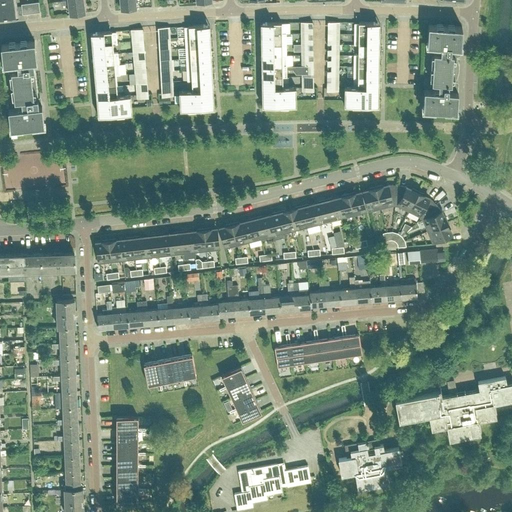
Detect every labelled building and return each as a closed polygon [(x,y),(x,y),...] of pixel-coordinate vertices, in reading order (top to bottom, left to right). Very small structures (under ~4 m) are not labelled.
[(13,0),(0,0),(0,16),(15,15),(13,0)] [(67,2),(67,0),(59,1),(60,5),(68,4),(69,15),(84,13),(83,0),(67,2)] [(134,0),(119,0),(120,9),(137,7),(137,2),(134,2),(134,0)] [(21,4),(22,15),(39,12),(38,2),(21,4)] [(262,22),(260,22),(260,27),(260,34),(281,33),(281,22),(262,22)] [(354,23),(354,33),(379,33),(379,27),(379,22),(377,22),(358,22),(358,23),(354,23)] [(188,27),(184,27),(185,37),(210,35),(209,29),(209,24),(207,24),(188,25),(188,27)] [(433,52),(432,66),(458,68),(458,66),(458,64),(458,62),(457,60),(457,58),(456,56),(455,54),(460,52),(461,27),(428,25),(426,44),(440,45),(440,52),(433,52)] [(111,31),(90,33),(91,37),(91,44),(112,42),(116,42),(115,32),(111,32),(111,31)] [(281,33),(260,34),(260,44),(285,44),(285,33),(281,33)] [(379,33),(354,33),(354,44),(358,44),(379,44),(379,33)] [(210,35),(185,37),(185,48),(210,46),(210,35)] [(11,71),(13,86),(35,83),(33,61),(36,60),(34,41),(1,45),(3,64),(17,63),(18,70),(11,71)] [(112,42),(91,44),(91,45),(93,44),(94,48),(92,48),(92,55),(113,53),(112,42)] [(285,44),(260,44),(261,55),(286,55),(285,44)] [(379,44),(358,44),(358,55),(379,55),(379,44)] [(210,46),(185,48),(186,58),(211,57),(210,46)] [(113,53),(92,55),(93,65),(118,63),(117,53),(113,53)] [(286,55),(261,55),(261,66),(286,66),(286,55)] [(379,66),(379,55),(358,55),(354,55),(353,65),(379,66)] [(211,57),(186,58),(187,69),(211,68),(211,57)] [(118,63),(93,65),(94,76),(115,74),(119,74),(118,63)] [(379,66),(353,65),(353,76),(378,77),(379,66)] [(286,66),(261,66),(261,77),(282,76),(286,76),(286,66)] [(458,68),(432,66),(431,81),(438,82),(438,90),(424,89),(423,108),(456,110),(457,85),(453,83),(454,81),(455,79),(456,77),(457,75),(457,73),(458,71),(458,68)] [(211,68),(187,69),(187,80),(191,80),(212,79),(211,68)] [(115,74),(94,76),(95,87),(116,85),(115,74)] [(282,76),(261,77),(261,88),(282,87),(282,76)] [(378,77),(353,76),(353,86),(353,87),(378,87),(378,77)] [(191,80),(192,90),(213,89),(212,79),(191,80)] [(35,83),(13,86),(15,100),(21,100),(22,107),(8,109),(10,128),(43,124),(41,105),(38,106),(35,83)] [(116,85),(95,87),(96,98),(117,96),(116,85)] [(282,87),(261,88),(262,105),(296,105),(295,86),(282,87)] [(344,86),(344,105),(378,105),(378,94),(378,88),(378,87),(353,87),(353,86),(344,86)] [(192,90),(178,91),(180,109),(214,107),(213,89),(192,90)] [(117,96),(96,98),(96,101),(97,104),(98,115),(132,112),(130,94),(117,96)] [(392,204),(395,204),(396,193),(397,184),(387,184),(376,187),(381,207),(392,204)] [(397,184),(395,204),(397,205),(408,210),(418,191),(412,188),(411,189),(406,186),(397,184)] [(368,210),(381,207),(376,187),(363,191),(368,210)] [(354,192),(348,193),(353,214),(365,211),(360,191),(354,193),(354,192)] [(419,215),(421,217),(429,209),(423,207),(428,197),(423,195),(423,194),(418,191),(408,210),(419,215)] [(341,196),(336,197),(341,217),(353,214),(348,193),(341,195),(341,196)] [(331,198),(324,199),(330,220),(341,217),(336,197),(331,199),(331,198)] [(318,202),(313,203),(318,223),(330,220),(324,199),(318,201),(318,202)] [(307,204),(301,205),(306,226),(318,223),(313,203),(308,205),(307,204)] [(423,219),(428,230),(447,222),(445,216),(443,216),(441,211),(438,207),(435,203),(429,209),(421,217),(423,219)] [(295,208),(290,209),(295,229),(306,226),(301,205),(295,207),(295,208)] [(284,210),(278,211),(283,232),(295,229),(290,209),(285,211),(284,210)] [(271,214),(266,215),(271,235),(283,232),(278,211),(272,213),(271,214)] [(261,216),(254,217),(260,238),(271,235),(266,215),(261,217),(261,216)] [(248,220),(243,221),(248,241),(260,238),(254,217),(248,219),(248,220)] [(237,221),(231,223),(237,244),(248,241),(243,221),(238,222),(237,221)] [(447,222),(428,230),(433,243),(431,243),(443,242),(441,238),(451,234),(449,229),(450,228),(447,222)] [(237,244),(231,223),(225,225),(225,226),(220,227),(225,247),(237,244)] [(210,227),(203,228),(206,249),(218,248),(216,228),(210,228),(210,227)] [(197,230),(192,231),(194,251),(206,249),(203,228),(197,229),(197,230)] [(186,230),(179,231),(182,252),(194,251),(192,231),(186,231),(186,230)] [(173,233),(168,233),(170,253),(182,252),(179,231),(173,232),(173,233)] [(420,234),(424,246),(431,243),(426,231),(420,234)] [(162,233),(156,234),(158,255),(170,253),(168,233),(163,234),(162,233)] [(149,236),(144,236),(146,256),(158,255),(156,234),(149,234),(149,236)] [(125,238),(120,239),(122,259),(134,258),(132,236),(126,237),(125,238)] [(138,236),(132,236),(134,258),(146,256),(144,236),(139,237),(138,236)] [(114,238),(108,239),(110,260),(122,259),(120,239),(115,240),(114,238)] [(110,260),(108,239),(102,240),(101,241),(96,242),(98,262),(110,260)] [(408,263),(414,262),(414,263),(420,263),(419,251),(413,251),(407,252),(408,263)] [(41,253),(41,270),(75,269),(74,252),(41,253)] [(41,253),(8,254),(8,272),(8,281),(25,280),(25,271),(41,270),(41,253)] [(8,254),(0,254),(0,271),(8,272),(8,254)] [(351,255),(350,273),(365,274),(365,256),(351,255)] [(185,274),(186,282),(197,280),(196,272),(185,274)] [(380,285),(370,286),(369,286),(370,300),(385,299),(383,275),(384,275),(384,273),(379,274),(380,285)] [(389,275),(384,275),(383,275),(385,299),(401,298),(400,284),(389,285),(389,282),(389,275)] [(350,288),(339,289),(340,303),(355,302),(353,279),(354,279),(354,276),(349,277),(350,288)] [(138,289),(152,289),(151,278),(125,280),(125,287),(133,287),(133,283),(137,283),(138,289)] [(309,292),(309,294),(310,306),(325,304),(323,281),(324,281),(324,278),(318,278),(319,291),(309,292)] [(358,279),(354,279),(353,279),(355,302),(370,300),(369,286),(370,286),(369,280),(358,281),(358,279)] [(328,280),(324,281),(323,281),(325,304),(340,303),(339,289),(329,290),(329,287),(328,280)] [(400,284),(401,298),(416,296),(415,282),(404,283),(404,280),(399,281),(400,284)] [(288,295),(278,296),(279,310),(294,309),(291,282),(287,282),(288,292),(288,295)] [(298,282),(291,282),(294,309),(310,308),(310,306),(309,294),(299,295),(298,282)] [(118,283),(111,284),(112,292),(124,290),(124,283),(118,284),(118,283)] [(110,291),(109,284),(97,285),(98,292),(110,291)] [(218,302),(218,303),(219,315),(234,314),(232,284),(227,285),(228,298),(228,301),(218,302)] [(238,284),(232,284),(234,314),(249,313),(248,299),(239,300),(238,284)] [(269,284),(262,285),(264,312),(279,310),(278,296),(268,297),(268,294),(270,294),(269,284)] [(259,298),(248,299),(249,313),(264,312),(262,285),(257,285),(258,295),(259,298)] [(206,293),(201,294),(203,319),(219,318),(219,315),(218,303),(208,304),(207,301),(206,293)] [(198,305),(187,306),(188,320),(203,319),(201,294),(196,294),(198,302),(198,305)] [(167,308),(157,309),(158,323),(173,322),(172,304),(171,295),(166,295),(167,305),(167,308)] [(56,300),(57,313),(77,312),(77,310),(75,310),(74,299),(56,300)] [(111,310),(110,300),(106,301),(107,309),(102,309),(103,314),(97,314),(98,328),(113,327),(111,310)] [(146,300),(141,301),(142,307),(143,324),(158,323),(157,309),(147,309),(147,307),(146,300)] [(177,304),(172,304),(173,322),(188,320),(187,306),(177,307),(177,304)] [(138,311),(127,311),(128,325),(143,324),(142,307),(137,307),(138,311)] [(117,309),(111,310),(113,327),(128,325),(127,311),(117,312),(117,309)] [(60,326),(73,326),(75,326),(75,315),(77,314),(77,312),(57,313),(57,326),(60,326)] [(60,326),(61,342),(74,342),(73,326),(60,326)] [(358,333),(344,336),(347,357),(362,354),(358,333)] [(344,336),(330,338),(333,359),(347,357),(344,336)] [(330,338),(316,340),(319,361),(333,359),(330,338)] [(316,340),(302,342),(305,363),(319,361),(316,340)] [(61,342),(61,358),(74,358),(74,342),(61,342)] [(302,342),(288,344),(292,365),(305,363),(302,342)] [(288,344),(274,346),(277,367),(292,365),(288,344)] [(192,353),(179,356),(183,377),(196,375),(192,353)] [(179,356),(167,358),(172,379),(183,377),(179,356)] [(61,358),(62,375),(75,374),(74,358),(61,358)] [(167,358),(156,360),(160,382),(172,379),(167,358)] [(156,360),(143,363),(147,384),(160,382),(156,360)] [(240,366),(221,375),(226,386),(246,377),(240,366)] [(62,375),(62,391),(76,390),(75,374),(62,375)] [(455,393),(441,396),(440,390),(394,399),(398,420),(427,415),(430,429),(446,426),(448,439),(480,433),(477,420),(496,417),(493,402),(511,398),(511,381),(506,383),(504,376),(477,381),(479,389),(464,391),(464,390),(460,391),(456,391),(455,391),(455,393)] [(246,377),(226,386),(231,397),(251,388),(246,377)] [(251,388),(231,397),(236,408),(256,399),(251,388)] [(62,391),(63,407),(76,406),(76,390),(62,391)] [(222,402),(224,408),(233,403),(230,398),(222,402)] [(256,399),(236,408),(242,420),(261,411),(256,399)] [(63,407),(64,423),(77,423),(76,406),(63,407)] [(137,416),(116,416),(116,429),(137,429),(137,416)] [(64,423),(64,439),(78,439),(77,423),(64,423)] [(137,429),(116,429),(116,441),(137,441),(137,429)] [(64,439),(65,455),(78,455),(78,439),(64,439)] [(137,441),(116,441),(116,453),(137,453),(137,441)] [(338,458),(341,475),(354,472),(357,488),(389,482),(386,466),(401,463),(397,447),(383,450),(382,444),(366,447),(365,441),(344,445),(346,457),(338,458)] [(137,453),(116,453),(116,465),(137,465),(137,453)] [(65,455),(66,472),(79,471),(78,455),(65,455)] [(234,493),(237,508),(237,507),(252,505),(251,500),(266,497),(265,493),(281,490),(280,486),(287,485),(287,484),(310,480),(307,465),(278,470),(276,463),(238,470),(242,491),(234,493)] [(137,465),(116,465),(116,477),(137,477),(137,465)] [(66,472),(66,488),(79,487),(79,471),(66,472)] [(137,477),(116,477),(116,489),(137,489),(137,477)] [(64,488),(65,501),(84,500),(84,498),(82,498),(82,487),(79,487),(66,488),(64,488)] [(137,489),(116,489),(116,502),(137,502),(137,489)] [(84,500),(65,501),(65,511),(82,511),(82,504),(84,503),(84,500)]
